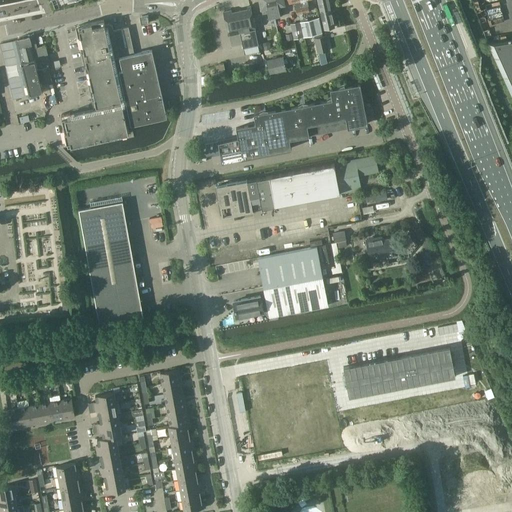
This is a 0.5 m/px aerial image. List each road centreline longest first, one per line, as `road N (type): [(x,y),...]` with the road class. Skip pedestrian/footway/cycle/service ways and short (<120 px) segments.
road 1 (tertiary): [(212,358),(179,174),(191,89),(185,8)]
road 2 (primary): [(395,0),(511,280)]
road 3 (unclassified): [(355,0),(430,190),(402,207)]
road 4 (primary): [(511,216),(428,0)]
road 5 (residential): [(87,457),(85,379),(212,358)]
road 6 (unclassified): [(15,141),(50,135),(52,113),(77,100),(59,19)]
road 7 (tertiary): [(239,511),(212,358)]
